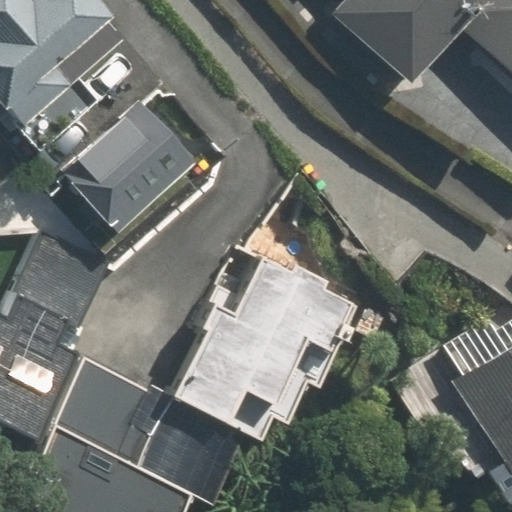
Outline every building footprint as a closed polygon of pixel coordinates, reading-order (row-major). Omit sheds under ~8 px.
[(0,0),(0,117),(11,130),(120,36),(88,0),(0,0)] [(511,0),(334,0),(323,12),(400,81),(451,26),(511,81),(511,0)] [(61,160),(113,219),(192,151),(140,92),(61,160)] [(100,272),(32,239),(0,304),(0,428),(19,438),(100,272)] [(322,353),(348,307),(247,249),(163,394),(246,442),(259,418),(278,429),(303,386),(277,372),(296,338),(322,353)] [(475,466),(497,506),(511,508),(511,300),(510,299),(439,337),(452,362),(445,366),(493,456),(475,466)] [(1,496),(32,511),(159,511),(169,494),(202,511),(236,445),(72,360),(1,496)] [(449,408),(423,361),(387,381),(412,428),(449,408)]
